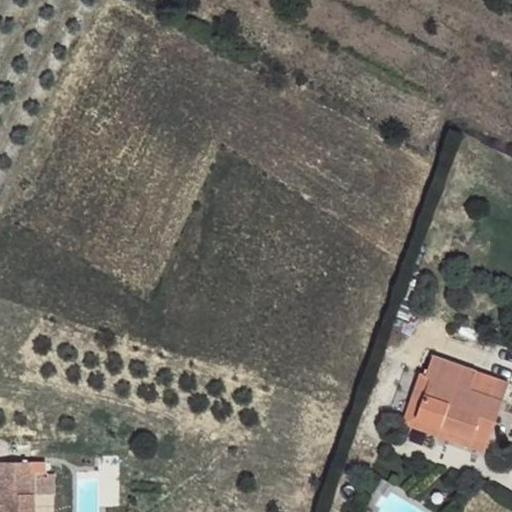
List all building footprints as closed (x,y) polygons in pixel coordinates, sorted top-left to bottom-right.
[(423,349),(415,374),(419,376),(409,407),(441,419),(438,429),(462,438),(466,428),(481,433),(494,393),(462,380),(468,364),(423,349)] [(410,373),(395,415),(438,429),(441,419),(409,407),(419,376),(415,374),(410,373)] [(466,428),(462,438),(477,443),(481,433),(466,428)] [(49,447),(18,445),(16,488),(20,488),(19,502),(19,503),(22,504),(32,511),(49,511),(51,479),(47,479),(49,447)] [(32,511),(22,504),(19,503),(13,511),(32,511)]
